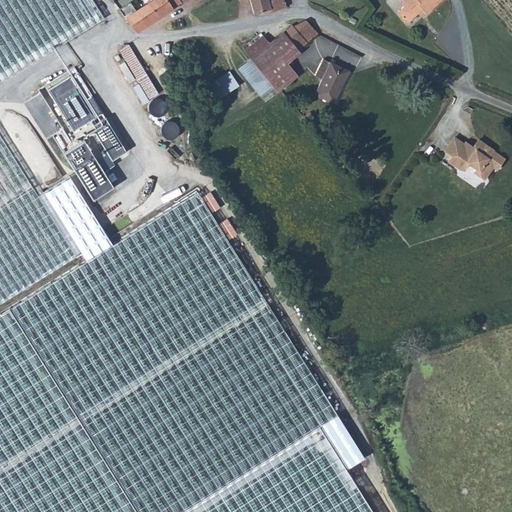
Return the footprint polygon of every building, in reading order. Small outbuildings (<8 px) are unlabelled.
[(156,0),(141,11),(137,13),(135,10),(128,15),(141,34),(192,0),(156,0)] [(253,0),(257,14),(273,9),(270,0),(253,0)] [(286,0),(270,0),(273,9),(274,12),(288,7),(286,0)] [(430,10),(440,0),(407,0),(409,2),(402,9),(412,19),(426,6),(430,10)] [(138,7),(135,3),(125,10),(128,15),(135,10),(138,7)] [(304,48),(322,32),(309,21),(298,28),(295,25),(274,42),(255,57),(254,58),(249,62),(259,72),(262,69),(267,65),(273,70),(278,77),(296,63),(293,60),(306,50),(304,48)] [(139,82),(134,85),(143,102),(160,93),(131,41),(120,47),(139,82)] [(314,90),(329,100),(348,67),(328,55),(317,71),(323,75),(314,90)] [(242,67),(265,98),(277,88),(281,93),(287,88),(278,77),(273,70),(267,65),(262,69),(259,72),(249,62),(242,67)] [(304,75),(296,63),(278,77),(287,88),(304,75)] [(54,133),(93,197),(116,184),(88,137),(74,145),(67,135),(89,122),(111,159),(126,151),(76,66),(41,87),(65,127),(54,133)] [(218,91),(220,93),(227,88),(222,82),(216,86),(218,91)] [(151,98),(150,107),(165,108),(165,99),(151,98)] [(498,163),(506,153),(493,145),(494,144),(478,133),(473,140),(471,144),(467,142),(468,140),(465,138),(455,131),(446,144),(453,150),(449,155),(461,163),(466,163),(470,157),(476,161),(474,165),(485,172),(493,159),(498,163)] [(471,144),(473,140),(467,136),(465,138),(468,140),(467,142),(471,144)]
